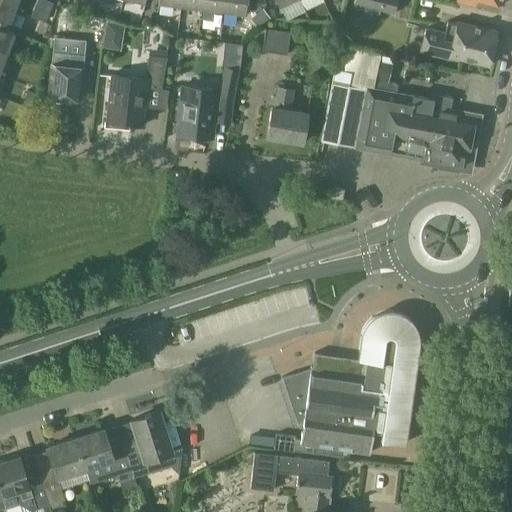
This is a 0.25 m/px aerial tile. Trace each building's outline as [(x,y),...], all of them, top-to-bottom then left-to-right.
[(0,0),(0,5),(13,10),(16,0),(0,0)] [(181,0),(180,8),(202,10),(203,0),(181,0)] [(203,0),(202,10),(223,13),(224,0),(203,0)] [(224,0),(223,13),(245,16),(247,0),(224,0)] [(274,0),(279,8),(296,0),(274,0)] [(378,13),(379,11),(393,14),(396,0),(353,0),(353,4),(359,6),(358,9),(378,13)] [(0,28),(5,31),(5,29),(13,10),(0,5),(0,28)] [(53,36),(55,36),(62,37),(65,9),(59,8),(53,36)] [(89,31),(102,33),(100,45),(120,48),(123,22),(90,18),(89,31)] [(449,56),(489,65),(498,30),(457,20),(456,22),(448,20),(445,31),(426,27),(420,51),(449,58),(449,56)] [(0,50),(6,53),(13,33),(5,29),(5,31),(0,28),(0,50)] [(262,51),(287,54),(290,31),(265,28),(262,51)] [(85,39),(62,37),(55,36),(52,64),(51,64),(48,96),(54,97),(55,101),(62,102),(64,98),(79,100),(83,68),(82,68),(85,39)] [(367,86),(374,87),(380,53),(337,44),(320,141),(356,147),(367,86)] [(145,97),(147,98),(148,87),(161,89),(167,57),(149,55),(146,78),(111,74),(106,122),(142,126),(145,97)] [(217,96),(233,99),(238,70),(224,68),(220,90),(181,86),(176,133),(213,137),(217,96)] [(432,98),(374,87),(367,86),(356,147),(466,167),(476,114),(459,111),(459,108),(457,108),(456,112),(450,111),(453,97),(432,93),(432,98)] [(267,136),(303,142),(308,112),(290,110),(293,90),(278,87),(274,107),(272,106),(267,136)] [(329,187),(327,198),(343,199),(344,189),(329,187)] [(508,302),(511,302),(511,256),(510,257),(510,260),(507,260),(504,264),(503,275),(505,277),(508,277),(508,281),(510,281),(508,302)] [(280,377),(283,386),(284,385),(296,425),(301,423),(299,440),(293,439),(292,450),(312,453),(313,445),(369,453),(372,431),(381,432),(380,441),(404,444),(418,344),(418,341),(418,338),(418,335),(417,333),(416,330),(415,327),(414,324),(412,322),(410,320),(408,318),(406,317),(404,315),(402,314),(399,313),(397,312),(395,312),(392,311),(387,311),(384,312),(382,312),(379,313),(377,314),(374,315),(372,317),(370,319),(368,320),(366,323),(364,325),(363,328),(362,331),(361,334),(360,337),(357,359),(313,353),(311,367),(309,366),(309,368),(280,377)] [(130,421),(137,443),(124,447),(133,477),(169,465),(178,474),(181,446),(170,450),(157,411),(130,421)] [(133,477),(124,447),(111,452),(103,429),(73,439),(87,479),(88,483),(117,473),(120,482),(133,477)] [(87,479),(73,439),(46,448),(53,470),(39,475),(49,504),(64,499),(60,488),(87,479)] [(295,491),(306,493),(329,496),(331,476),(326,476),(328,461),(253,452),(248,488),(272,491),(274,472),(297,474),(295,491)] [(27,479),(19,456),(0,462),(0,496),(4,507),(5,511),(31,511),(32,511),(32,510),(49,504),(39,475),(27,479)] [(326,511),(329,496),(306,493),(304,505),(303,511),(326,511)]
